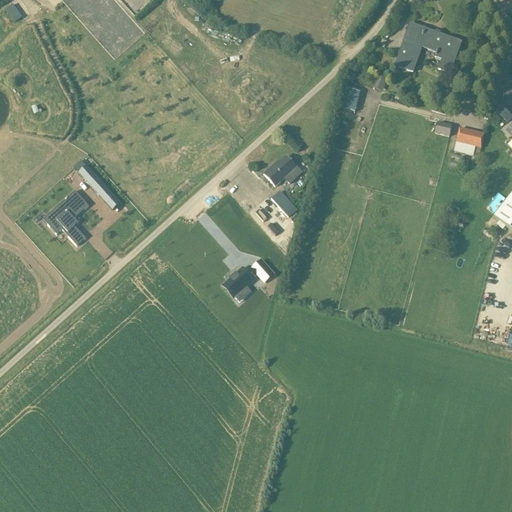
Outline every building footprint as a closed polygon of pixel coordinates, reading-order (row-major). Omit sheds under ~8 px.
[(224,0),(219,18),(245,26),(252,0),(224,0)] [(331,33),(342,5),(329,0),(326,0),(316,27),(331,33)] [(159,23),(152,31),(162,41),(170,32),(159,23)] [(439,70),(450,74),(461,43),(410,25),(395,67),(413,73),(422,48),(437,53),(436,58),(442,60),(439,70)] [(359,93),(345,89),(340,108),(354,112),(359,93)] [(507,124),(511,118),(511,117),(501,107),(496,113),(507,124)] [(437,123),(434,134),(449,138),(451,127),(437,123)] [(456,144),(476,149),(481,150),(484,135),(459,129),(456,144)] [(297,168),(286,157),(280,163),(278,162),(263,176),(275,188),(297,168)] [(99,196),(106,190),(86,167),(79,174),(99,196)] [(279,193),(271,200),(288,220),(296,212),(279,193)] [(511,196),(494,219),(499,223),(496,226),(503,231),(505,227),(511,232),(511,196)] [(87,240),(76,228),(79,225),(75,220),(90,207),(81,197),(63,214),(58,209),(44,221),(58,236),(63,231),(78,248),(87,240)] [(201,249),(210,243),(207,240),(199,246),(201,249)] [(252,270),(264,284),(273,276),(261,262),(252,270)] [(225,290),(235,302),(255,284),(244,273),(225,290)]
